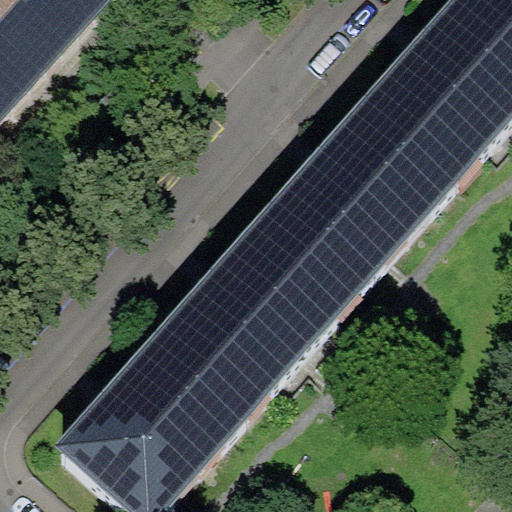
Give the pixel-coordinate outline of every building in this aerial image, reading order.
[(0,0),(0,154),(125,13),(111,0),(0,0)] [(511,130),(511,16),(494,0),(477,0),(403,84),(371,120),(455,195),(511,130)] [(511,0),(494,0),(511,16),(511,0)] [(359,302),(455,195),(371,120),(304,194),(275,227),(359,302)] [(245,431),(359,302),(275,227),(194,318),(161,355),(245,431)] [(115,511),(173,511),(245,431),(161,355),(95,428),(61,464),(115,511)]
